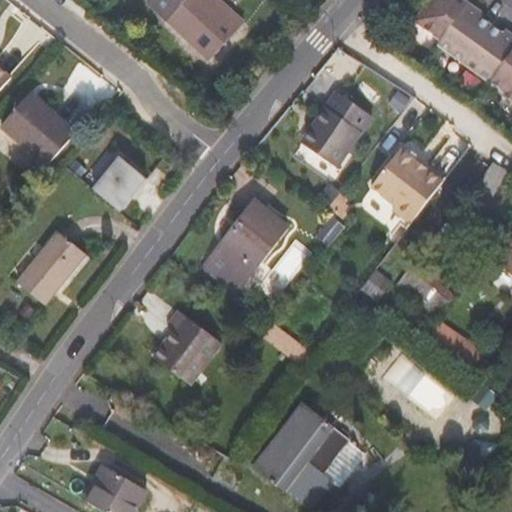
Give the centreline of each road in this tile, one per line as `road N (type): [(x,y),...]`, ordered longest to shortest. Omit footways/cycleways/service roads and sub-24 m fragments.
road 1 (residential): [(0,455),(222,158)]
road 2 (unknown): [(268,511),(57,374)]
road 3 (residential): [(222,158),(154,101),(138,74),(43,0)]
road 4 (residential): [(334,25),(511,153)]
road 5 (residential): [(222,158),(334,25)]
